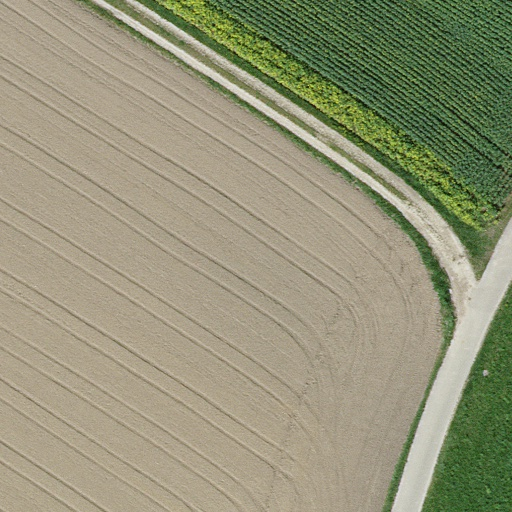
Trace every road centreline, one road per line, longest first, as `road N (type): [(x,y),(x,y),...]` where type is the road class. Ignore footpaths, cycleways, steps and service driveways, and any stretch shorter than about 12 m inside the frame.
road 1 (track): [(477,318),(425,225),(89,0)]
road 2 (track): [(511,251),(477,318),(406,511)]
